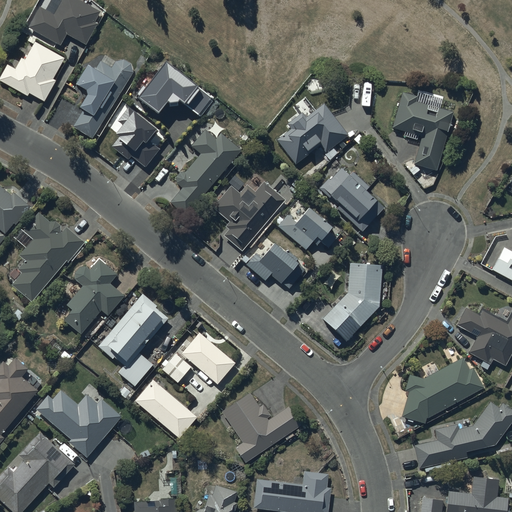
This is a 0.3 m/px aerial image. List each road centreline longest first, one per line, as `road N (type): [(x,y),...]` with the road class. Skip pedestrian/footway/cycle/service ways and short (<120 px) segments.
road 1 (residential): [(339,398),(103,193),(0,129)]
road 2 (residential): [(339,398),(413,310),(434,231)]
road 3 (residential): [(379,511),(371,460),(339,398)]
